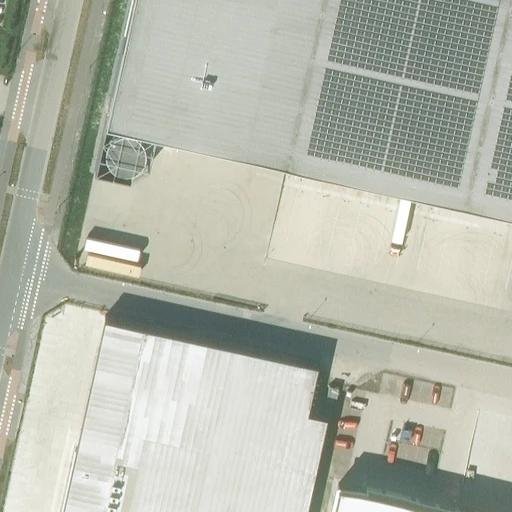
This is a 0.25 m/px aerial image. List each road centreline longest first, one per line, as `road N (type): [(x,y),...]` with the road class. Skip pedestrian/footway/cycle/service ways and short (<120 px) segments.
road 1 (unclassified): [(511,388),(10,278)]
road 2 (unclassified): [(71,0),(10,278)]
